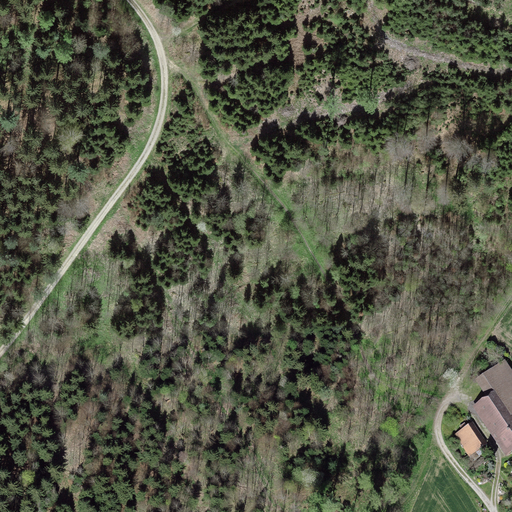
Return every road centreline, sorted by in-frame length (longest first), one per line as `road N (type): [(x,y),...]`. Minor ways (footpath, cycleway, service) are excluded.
road 1 (track): [(0,353),(145,155),(165,90),(161,50)]
road 2 (track): [(387,511),(407,499),(430,444),(439,441),(440,405),(511,292)]
